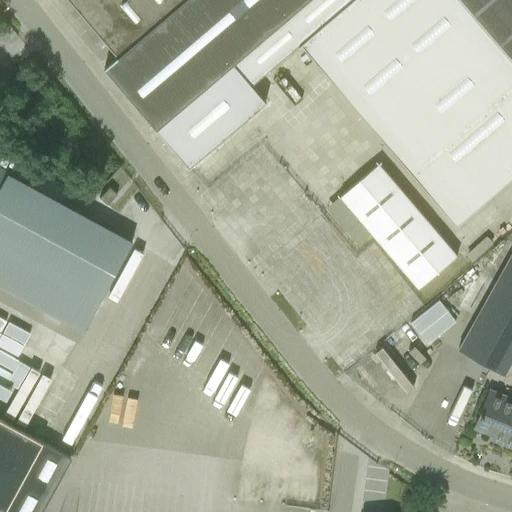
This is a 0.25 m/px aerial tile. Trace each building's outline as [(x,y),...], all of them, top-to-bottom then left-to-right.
[(189,167),(243,121),(266,102),(250,84),(297,44),(298,45),(301,43),(455,225),(511,176),(511,0),(69,0),(118,56),(104,68),(189,167)] [(377,164),(340,196),(419,288),(456,257),(377,164)] [(131,242),(0,170),(0,285),(63,320),(69,310),(88,320),(131,242)] [(107,205),(117,194),(110,188),(100,198),(107,205)] [(507,377),(511,366),(511,257),(458,349),(507,377)] [(439,299),(411,322),(428,343),(456,320),(439,299)] [(402,398),(413,390),(382,345),(363,357),(372,370),(380,365),(402,398)] [(0,349),(0,372),(9,354),(0,349)] [(511,397),(491,387),(474,427),(500,437),(498,442),(511,447),(511,397)] [(0,511),(41,511),(72,458),(0,417),(0,511)]
